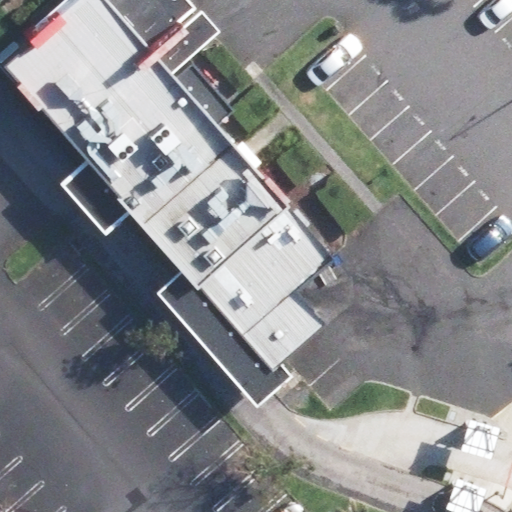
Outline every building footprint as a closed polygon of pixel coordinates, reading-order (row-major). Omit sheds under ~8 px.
[(49,0),(0,43),(0,49),(10,60),(84,143),(131,197),(182,249),(271,354),(279,348),(322,308),(309,292),(296,276),(332,243),(252,151),(244,141),(238,133),(216,109),(233,94),(186,41),(169,56),(161,47),(152,38),(194,0),(49,0)] [(208,4),(205,0),(194,0),(152,38),(161,47),(169,56),(186,41),(213,16),(218,14),(208,4)] [(131,197),(84,143),(55,168),(103,222),(131,197)] [(271,354),(182,249),(152,275),(253,394),(291,362),(279,348),(271,354)] [(499,414),(467,405),(465,413),(459,435),(490,444),(497,420),(499,414)] [(484,473),(453,465),(444,495),(476,504),(483,479),(484,473)]
